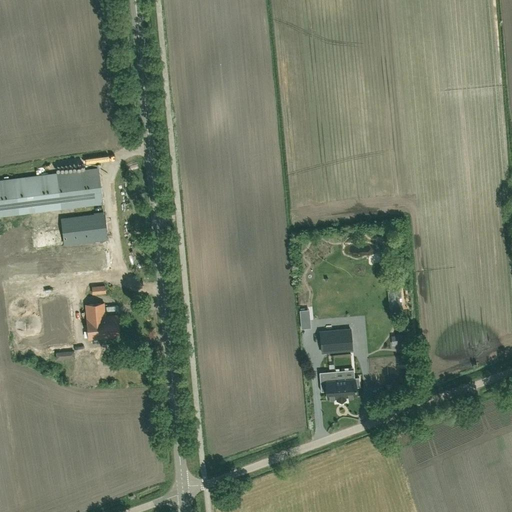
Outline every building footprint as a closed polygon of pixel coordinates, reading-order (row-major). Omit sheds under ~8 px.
[(99,164),(96,156),(85,159),(87,167),(99,164)] [(0,216),(103,204),(99,169),(0,180),(0,216)] [(61,219),(64,245),(108,239),(104,214),(61,219)] [(112,251),(4,264),(6,286),(67,279),(67,277),(81,276),(95,275),(93,266),(99,265),(100,273),(114,271),(112,251)] [(105,285),(92,287),(93,294),(106,293),(105,285)] [(14,301),(17,348),(76,344),(72,297),(14,301)] [(105,316),(104,313),(103,303),(85,305),(88,340),(119,337),(117,315),(105,316)] [(311,327),(310,309),(300,310),(302,328),(311,327)] [(320,332),(322,352),(352,349),(350,329),(320,332)] [(409,333),(398,334),(399,349),(409,349),(408,340),(410,340),(409,333)] [(80,384),(96,384),(97,356),(81,355),(80,384)] [(355,389),(355,387),(360,387),(359,377),(354,377),(336,379),(335,371),(319,372),(321,391),(327,391),(327,399),(337,398),(337,400),(345,399),(345,396),(356,395),(355,389)]
